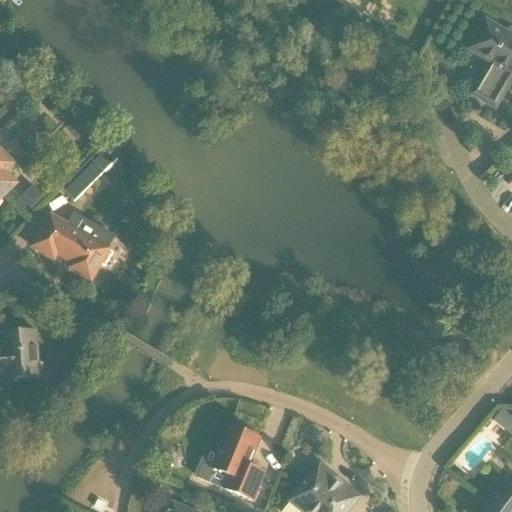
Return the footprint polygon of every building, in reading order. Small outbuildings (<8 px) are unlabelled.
[(489,65),(471,96),(496,111),(511,83),(511,31),(510,30),(507,34),(486,22),(468,52),(489,65)] [(74,204),(105,174),(117,161),(104,148),(92,161),(61,190),(74,204)] [(0,151),(0,201),(17,185),(5,173),(13,165),(0,151)] [(37,205),(20,200),(15,205),(26,216),(37,205)] [(73,265),(71,268),(70,270),(91,282),(101,265),(105,268),(113,254),(109,252),(109,251),(80,234),(86,222),(75,216),(68,227),(51,217),(33,249),(54,261),(57,256),(73,265)] [(3,335),(4,350),(0,350),(0,376),(6,376),(7,382),(40,379),(39,377),(44,365),(38,363),(36,332),(3,335)] [(501,411),(492,421),(498,426),(507,416),(501,411)] [(198,480),(254,503),(265,475),(249,468),(260,440),(231,428),(214,470),(204,466),(198,480)] [(349,511),(361,499),(338,480),(320,465),(289,503),(299,511),(349,511)] [(511,511),(511,492),(504,486),(484,511),(511,511)] [(105,511),(108,506),(99,502),(93,511),(105,511)]
